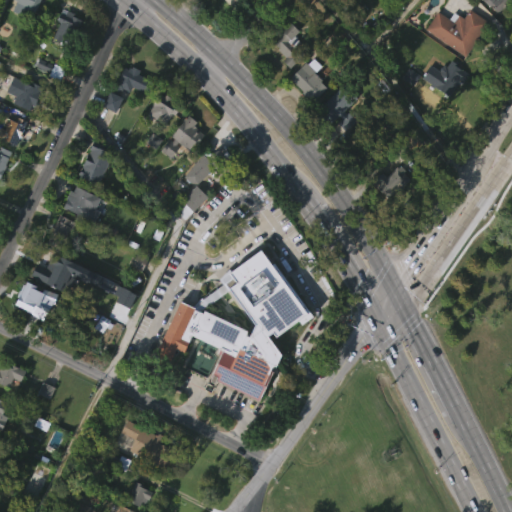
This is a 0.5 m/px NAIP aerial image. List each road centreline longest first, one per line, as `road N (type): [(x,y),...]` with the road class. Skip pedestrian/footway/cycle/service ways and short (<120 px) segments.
road 1 (primary): [(394,284),(330,174),(157,0)]
road 2 (residential): [(0,329),(270,465)]
road 3 (residential): [(0,266),(130,0)]
road 4 (primary): [(116,0),(203,79),(306,203)]
road 5 (primary): [(377,316),(482,511)]
road 6 (secondary): [(511,116),(394,284)]
road 7 (residential): [(270,465),(377,316)]
road 8 (secondary): [(402,304),(511,158)]
road 9 (primary): [(306,203),(377,316)]
road 10 (primary): [(459,416),(402,304)]
